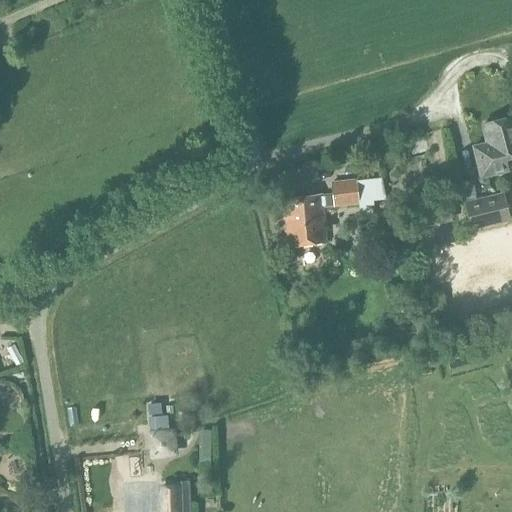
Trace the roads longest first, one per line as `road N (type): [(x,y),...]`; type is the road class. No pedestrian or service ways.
road 1 (unclassified): [(65,511),(39,322),(46,297),(62,279),(230,179),(247,161),(249,143)]
road 2 (unclassified): [(249,143),(281,153),(415,121),(466,64),(502,61)]
road 3 (unclassified): [(249,143),(215,0)]
